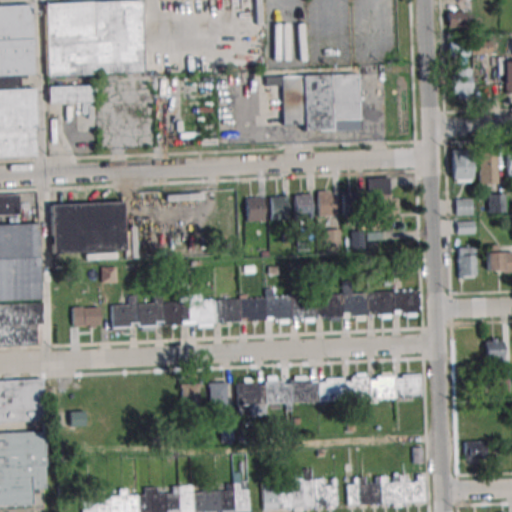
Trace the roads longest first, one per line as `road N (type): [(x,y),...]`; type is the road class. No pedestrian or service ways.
road 1 (residential): [(444,511),(423,0)]
road 2 (residential): [(0,364),(437,342)]
road 3 (residential): [(0,178),(430,155)]
